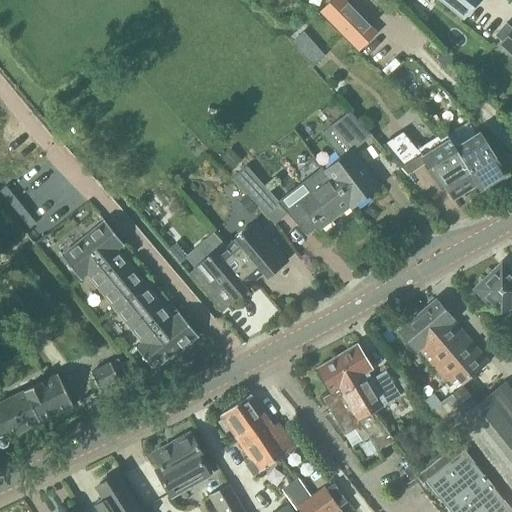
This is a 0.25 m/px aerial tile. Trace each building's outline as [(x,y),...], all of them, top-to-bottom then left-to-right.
[(319,13),(332,26),(355,51),(374,34),(350,9),(345,4),(341,0),(331,0),(319,12),(319,13)] [(440,0),(458,14),(468,2),(474,6),(479,0),(440,0)] [(495,35),(503,41),(500,44),(511,54),(511,27),(506,23),(495,35)] [(312,68),(325,56),(303,31),(290,43),(312,68)] [(351,112),(333,126),(353,150),(371,136),(367,131),(351,112)] [(469,122),(447,136),(457,150),(478,184),(482,189),(505,175),(481,135),(478,137),(469,122)] [(453,199),(478,184),(457,150),(447,136),(440,140),(420,152),(417,149),(416,149),(408,140),(402,132),(401,132),(383,144),(389,151),(406,174),(425,162),(436,179),(439,177),(453,199)] [(353,208),(381,187),(353,150),(325,171),(351,205),(353,208)] [(275,224),(288,212),(246,166),(233,178),(275,224)] [(321,228),(351,205),(325,171),(318,177),(323,184),(300,201),(321,228)] [(0,192),(7,200),(11,197),(12,196),(9,192),(5,187),(3,188),(0,190),(0,192)] [(251,215),(258,209),(247,195),(240,201),(251,215)] [(11,197),(7,200),(15,210),(18,206),(20,205),(12,196),(11,197)] [(28,214),(20,205),(18,206),(15,210),(22,219),(26,216),(28,214)] [(36,223),(28,214),(26,216),(22,219),(30,228),(34,225),(36,223)] [(116,250),(121,246),(123,244),(104,221),(80,241),(71,248),(61,257),(65,261),(70,268),(80,280),(86,275),(87,274),(116,250)] [(267,278),(287,261),(254,223),(236,239),(236,240),(226,249),(254,281),(263,273),(267,278)] [(168,250),(173,256),(175,258),(179,263),(187,256),(183,251),(176,243),(173,245),(169,248),(169,249),(168,250)] [(254,281),(226,249),(216,257),(213,253),(194,268),(226,306),(246,290),(245,288),(254,281)] [(115,308),(144,284),(116,250),(87,274),(89,277),(115,308)] [(511,275),(504,267),(479,290),(503,315),(511,305),(511,275)] [(143,342),(172,318),(144,284),(115,308),(143,342)] [(489,363),(437,300),(400,331),(417,351),(419,349),(455,391),(463,385),(489,363)] [(172,318),(143,342),(137,347),(136,348),(155,371),(198,336),(195,333),(191,328),(187,323),(179,313),(178,314),(172,318)] [(369,382),(364,374),(372,370),(357,346),(337,358),(358,394),(361,392),(374,412),(400,396),(387,373),(369,382)] [(358,394),(337,358),(317,370),(319,373),(317,374),(320,381),(323,380),(332,394),(331,395),(336,405),(331,409),(345,434),(355,429),(363,441),(370,438),(378,451),(394,442),(374,412),(361,392),(358,394)] [(127,373),(119,359),(91,373),(101,392),(132,378),(134,379),(136,380),(140,380),(142,379),(144,377),(145,373),(143,371),(141,369),(138,368),(135,368),(133,370),(132,371),(127,373)] [(0,446),(3,447),(6,446),(8,445),(9,443),(10,441),(8,437),(72,406),(57,375),(0,402),(0,446)] [(443,423),(459,443),(511,509),(511,390),(505,382),(479,403),(463,385),(455,391),(441,403),(433,394),(425,400),(433,410),(443,423)] [(273,426),(251,394),(220,415),(223,419),(219,421),(226,431),(230,428),(252,461),(246,464),(253,475),(259,471),(260,472),(290,451),(295,447),(278,422),(273,426)] [(191,434),(159,451),(154,454),(159,464),(162,468),(159,470),(157,471),(159,476),(171,497),(213,473),(191,434)] [(450,511),(511,511),(511,509),(459,443),(432,465),(420,474),(419,475),(412,466),(404,472),(414,485),(423,478),(450,511)] [(140,511),(116,475),(112,478),(110,476),(101,483),(102,485),(98,488),(106,500),(98,506),(101,511),(140,511)] [(219,511),(244,511),(229,486),(211,497),(219,511)] [(300,511),(333,511),(339,509),(326,490),(325,489),(298,508),(300,511)]
